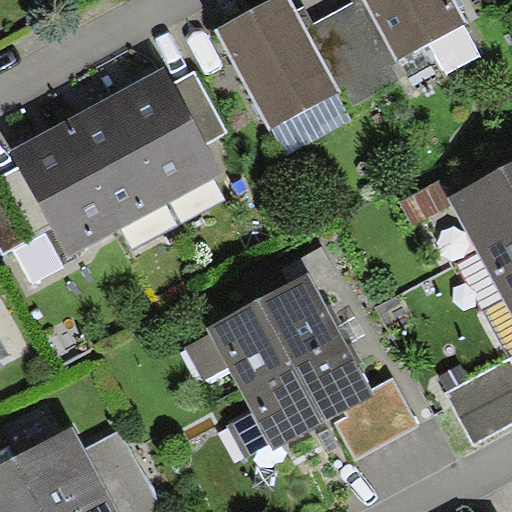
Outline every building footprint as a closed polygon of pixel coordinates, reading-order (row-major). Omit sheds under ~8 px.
[(284,3),(227,33),(273,119),(340,84),(350,103),(401,76),(390,56),(457,21),(445,0),(368,0),(369,1),(302,36),(284,3)] [(163,87),(23,160),(70,249),(209,176),(163,87)] [(511,175),(462,203),(511,293),(511,175)] [(305,289),(221,334),(277,440),(362,395),(305,289)] [(511,365),(454,393),(479,446),(511,429),(511,365)] [(107,511),(73,446),(0,483),(0,511),(107,511)]
